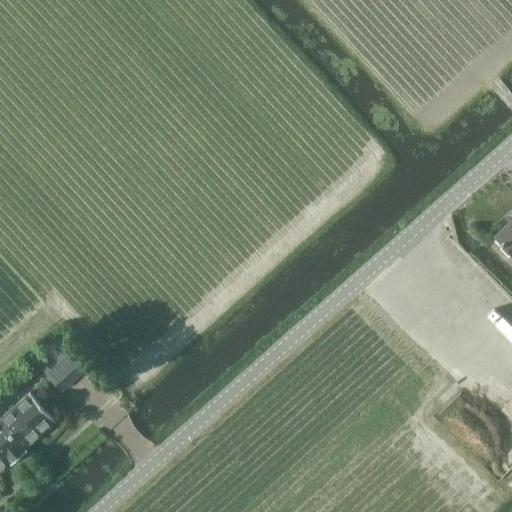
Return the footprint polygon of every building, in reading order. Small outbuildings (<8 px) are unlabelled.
[(511,219),(494,237),(511,254),(511,219)] [(69,348),(62,354),(70,362),(77,357),(69,348)] [(77,357),(70,362),(78,371),(85,365),(77,357)] [(29,394),(0,419),(0,420),(25,447),(54,421),(55,420),(30,392),(29,393),(29,394)] [(0,469),(9,461),(11,463),(12,464),(27,451),(26,450),(25,450),(24,448),(25,447),(0,420),(0,469)]
